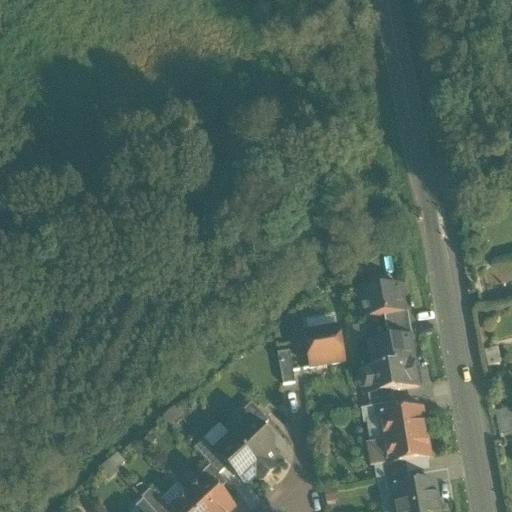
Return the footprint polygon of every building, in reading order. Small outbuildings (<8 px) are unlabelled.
[(359,296),(364,323),(384,320),(404,317),(404,316),(399,289),(359,296)] [(384,320),(386,332),(410,328),(407,315),(404,316),(404,317),(384,320)] [(306,325),(308,336),(332,332),(330,321),(306,325)] [(412,341),(410,328),(386,332),(388,344),(408,340),(408,341),(412,341)] [(304,337),(310,372),(343,366),(338,331),(332,332),(308,336),(304,337)] [(369,347),(373,373),(413,367),(408,341),(408,340),(388,344),(369,347)] [(501,366),(498,350),(485,352),(487,368),(501,366)] [(277,357),(282,389),(294,387),(289,355),(277,357)] [(417,390),(413,367),(373,373),(361,375),(365,399),(368,399),(391,395),(417,390)] [(370,410),(372,410),(393,406),(391,395),(368,399),(370,410)] [(417,402),(396,406),(398,418),(419,414),(417,402)] [(396,406),(393,406),(372,410),(374,423),(380,422),(380,421),(398,418),(396,406)] [(249,422),(259,433),(268,425),(251,407),(241,416),(248,423),(249,422)] [(372,410),(370,410),(360,412),(363,428),(366,428),(366,424),(374,423),(372,410)] [(173,411),(163,419),(171,428),(181,420),(173,411)] [(511,420),(510,411),(495,414),(499,437),(511,434),(511,420)] [(380,422),(383,445),(425,438),(421,414),(419,414),(398,418),(380,421),(380,422)] [(248,423),(231,439),(268,479),(273,474),(273,470),(270,466),(275,461),(269,456),(272,453),(272,447),(259,433),(249,422),(248,423)] [(383,445),(380,422),(374,423),(366,424),(366,428),(370,447),(383,445)] [(220,428),(203,443),(214,455),(231,439),(220,428)] [(429,461),(425,438),(383,445),(387,467),(388,468),(406,465),(428,462),(429,461)] [(263,483),(268,479),(231,439),(214,455),(213,456),(227,470),(243,487),(247,487),(255,480),(259,483),(263,483)] [(205,464),(210,469),(218,478),(227,470),(213,456),(214,455),(203,443),(194,452),(205,464)] [(383,445),(370,447),(366,448),(370,471),(382,469),(382,468),(387,467),(383,445)] [(428,462),(406,465),(408,477),(429,474),(428,462)] [(196,473),(200,478),(210,469),(205,464),(196,473)] [(108,486),(118,477),(107,465),(97,475),(108,486)] [(382,469),(384,481),(408,477),(406,465),(388,468),(387,467),(382,468),(382,469)] [(226,487),(218,478),(210,469),(200,478),(203,482),(204,481),(217,495),(226,487)] [(410,489),(408,477),(384,481),(386,494),(393,493),(392,492),(410,489)] [(203,482),(187,497),(200,511),(232,511),(233,511),(217,495),(204,481),(203,482)] [(386,494),(384,481),(376,482),(381,511),(395,511),(393,493),(386,494)] [(393,493),(395,511),(416,511),(438,509),(434,485),(410,489),(392,492),(393,493)] [(169,511),(171,511),(187,497),(177,488),(161,503),(169,511)] [(141,501),(143,503),(151,511),(169,511),(161,503),(151,492),(141,501)] [(200,511),(187,497),(171,511),(200,511)] [(151,511),(143,503),(133,511),(151,511)]
